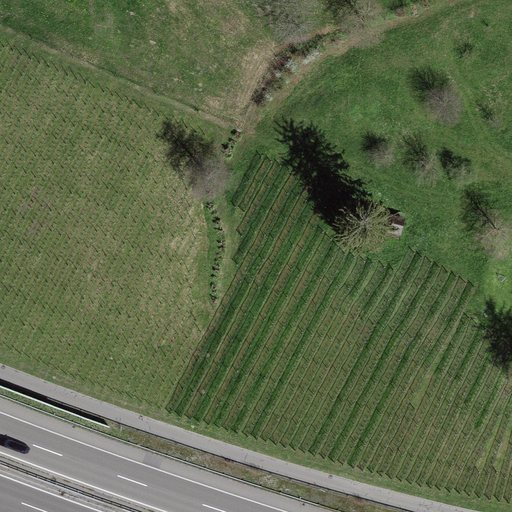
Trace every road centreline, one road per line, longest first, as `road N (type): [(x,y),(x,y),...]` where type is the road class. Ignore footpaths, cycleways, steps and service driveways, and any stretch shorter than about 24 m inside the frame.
road 1 (unclassified): [(0,372),(296,476),(444,511)]
road 2 (motorway): [(228,511),(0,431)]
